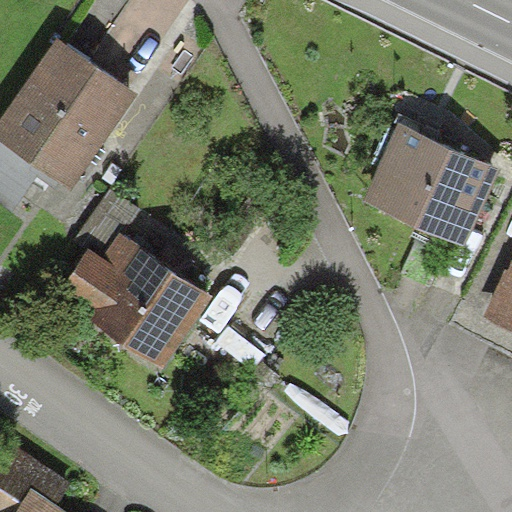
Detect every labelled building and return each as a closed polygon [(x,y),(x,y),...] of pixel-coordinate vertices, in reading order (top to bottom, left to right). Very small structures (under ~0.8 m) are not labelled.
[(58,42),(0,124),(0,147),(39,175),(68,196),(137,99),(58,42)] [(401,128),(364,207),(460,251),(497,172),(401,128)] [(0,204),(12,213),(39,175),(0,147),(0,204)] [(155,260),(120,236),(103,261),(89,251),(58,295),(84,313),(81,318),(162,373),(212,300),(182,280),(169,270),(155,260)] [(166,245),(155,260),(169,270),(182,280),(193,265),(166,245)] [(511,262),(485,321),(511,332),(511,262)] [(61,511),(60,511),(75,490),(3,442),(0,446),(0,511),(61,511)]
